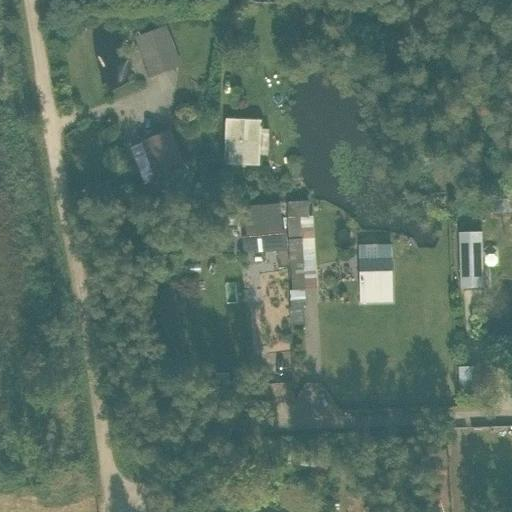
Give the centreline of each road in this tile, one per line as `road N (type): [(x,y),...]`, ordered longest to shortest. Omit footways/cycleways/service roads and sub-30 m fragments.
road 1 (track): [(110,511),(26,0)]
road 2 (unclassified): [(511,416),(210,429),(135,511)]
